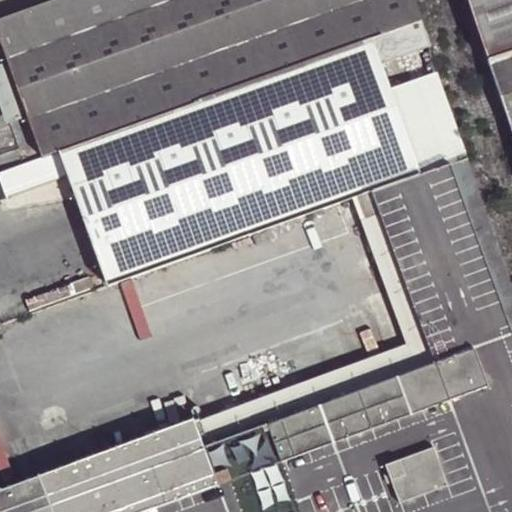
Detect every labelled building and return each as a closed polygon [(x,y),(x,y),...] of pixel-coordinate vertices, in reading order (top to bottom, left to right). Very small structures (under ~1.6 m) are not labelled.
[(43,164),(424,20),(416,0),(60,0),(0,23),(0,33),(10,64),(28,120),(43,164)] [(511,0),(468,0),(489,59),(511,50),(511,0)] [(432,41),(424,20),(43,164),(0,179),(0,185),(8,206),(69,183),(109,292),(364,198),(424,175),(393,94),(381,61),(432,41)] [(511,50),(489,59),(511,127),(511,50)] [(0,90),(11,126),(28,120),(10,64),(0,67),(0,90)] [(424,175),(452,164),(466,159),(438,79),(393,94),(424,175)] [(452,164),(511,331),(511,274),(470,157),(466,159),(452,164)] [(0,511),(511,511),(511,331),(452,164),(424,175),(364,198),(371,220),(424,376),(197,453),(187,425),(0,486),(0,511)] [(400,353),(187,425),(197,453),(424,376),(371,220),(358,226),(400,353)]
